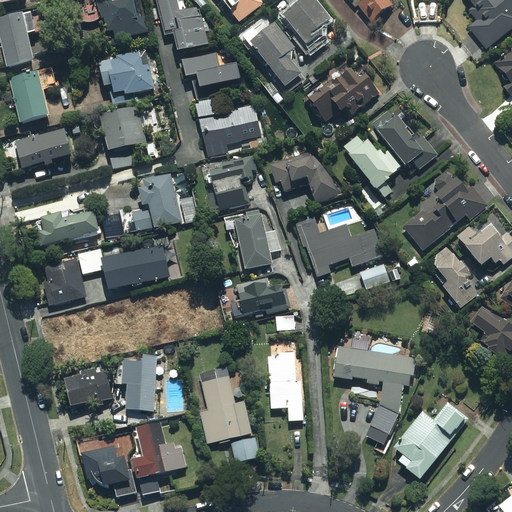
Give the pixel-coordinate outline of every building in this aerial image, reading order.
[(138,21),(133,2),(116,7),(113,0),(108,0),(97,3),(102,23),(105,22),(109,36),(114,34),(116,42),(151,33),(147,19),(138,21)] [(157,0),(167,37),(177,34),(182,56),(210,49),(200,10),(181,15),(177,0),(157,0)] [(220,0),(239,23),(263,4),(259,0),(220,0)] [(334,24),(312,0),(305,0),(284,20),(308,47),(334,24)] [(356,0),(354,3),(373,24),(393,6),(388,0),(356,0)] [(466,0),(481,17),(468,28),(487,51),(511,30),(511,0),(500,0),(495,4),(491,0),(466,0)] [(421,4),(418,23),(442,26),(445,6),(421,4)] [(34,62),(23,15),(0,20),(0,38),(7,68),(34,62)] [(276,27),(251,48),(288,92),(304,78),(287,57),(296,50),(276,27)] [(511,55),(510,52),(495,64),(509,81),(503,86),(511,97),(511,55)] [(125,94),(125,96),(155,89),(149,66),(143,68),(139,55),(116,61),(117,63),(100,68),(105,89),(112,88),(114,96),(125,94)] [(238,68),(221,73),(217,57),(184,65),(188,81),(198,79),(202,94),(242,84),(238,68)] [(379,95),(366,78),(360,83),(352,73),(333,88),(330,84),(308,101),(327,125),(347,109),(352,116),(379,95)] [(49,117),(38,74),(10,80),(21,124),(49,117)] [(254,106),(220,114),(217,103),(196,108),(208,159),(229,154),(227,146),(261,138),(254,106)] [(141,109),(100,119),(109,154),(150,143),(141,109)] [(414,146),(404,134),(408,131),(399,120),(395,123),(388,114),(372,127),(406,170),(415,163),(420,170),(438,156),(424,138),(414,146)] [(23,171),(45,165),(46,168),(52,167),(51,164),(72,158),(65,133),(39,140),(39,138),(16,144),(23,171)] [(364,147),(357,138),(344,149),(351,157),(349,159),(376,192),(379,190),(386,199),(393,194),(385,185),(398,175),(395,172),(400,169),(387,153),(383,157),(381,154),(378,156),(368,144),(364,147)] [(313,154),(271,168),(277,187),(282,185),(285,194),(310,186),(317,205),(340,198),(334,179),(337,178),(332,161),(316,166),(313,154)] [(221,166),(223,171),(210,174),(217,202),(243,196),(239,183),(254,180),(252,173),(258,172),(254,158),(221,166)] [(131,159),(112,163),(114,171),(132,167),(131,159)] [(143,182),(145,189),(139,191),(143,208),(149,207),(150,210),(133,214),(137,233),(182,223),(172,176),(143,182)] [(435,189),(441,194),(435,199),(441,205),(427,217),(424,212),(404,229),(422,251),(456,223),(458,224),(467,216),(472,222),(488,208),(472,189),(467,193),(456,181),(455,182),(450,176),(443,176),(436,181),(435,189)] [(195,199),(180,202),(184,225),(198,223),(195,199)] [(350,208),(336,208),(336,217),(350,217),(350,208)] [(94,215),(64,223),(62,216),(42,221),(44,232),(38,234),(42,249),(99,235),(94,215)] [(120,215),(102,219),(107,240),(124,236),(120,215)] [(273,266),(262,216),(235,222),(246,272),(273,266)] [(351,240),(347,227),(320,235),(315,220),(296,226),(304,250),(308,249),(317,279),(332,274),(329,266),(350,259),(353,269),(384,259),(375,232),(351,240)] [(495,266),(501,262),(504,267),(511,260),(511,240),(507,235),(499,241),(490,230),(480,239),(470,228),(457,239),(482,268),(491,260),(495,266)] [(163,247),(102,263),(110,292),(171,277),(163,247)] [(477,298),(465,283),(471,278),(447,249),(431,262),(449,285),(444,289),(462,311),(477,298)] [(46,269),(49,282),(44,283),(50,307),(86,298),(77,262),(46,269)] [(385,266),(361,275),(367,293),(391,284),(385,266)] [(281,286),(270,289),(267,279),(237,287),(245,318),(265,312),(266,316),(288,311),(281,286)] [(511,282),(499,302),(511,310),(511,282)] [(511,353),(511,324),(506,320),(503,324),(482,309),(470,325),(486,336),(480,344),(506,363),(511,353)] [(128,321),(108,319),(108,347),(130,348),(166,339),(159,313),(128,321)] [(295,319),(276,319),(276,332),(295,333),(295,319)] [(352,380),(368,382),(367,385),(378,387),(379,384),(384,384),(380,406),(399,416),(402,387),(413,389),(417,360),(340,348),(335,379),(352,382),(352,380)] [(181,352),(169,352),(168,381),(183,381),(184,372),(180,372),(181,352)] [(289,409),(290,423),(303,422),(301,384),(296,385),(295,356),(269,358),(271,410),(289,409)] [(144,358),(144,365),(123,364),(122,386),(128,386),(127,412),(154,414),(157,359),(144,358)] [(236,465),(258,460),(245,404),(237,406),(228,369),(201,375),(210,412),(200,414),(208,446),(231,441),(236,465)] [(104,407),(103,402),(112,400),(106,373),(96,375),(95,371),(81,374),(82,378),(65,382),(72,409),(96,404),(98,408),(104,407)] [(434,422),(423,414),(394,451),(405,459),(399,466),(420,482),(469,421),(448,405),(434,422)] [(137,431),(144,459),(132,462),(137,481),(187,469),(182,449),(176,451),(175,445),(166,447),(161,425),(137,431)] [(131,482),(126,459),(119,461),(115,446),(81,454),(88,484),(102,480),(104,489),(131,482)] [(511,511),(511,496),(500,507),(497,502),(486,511),(511,511)]
